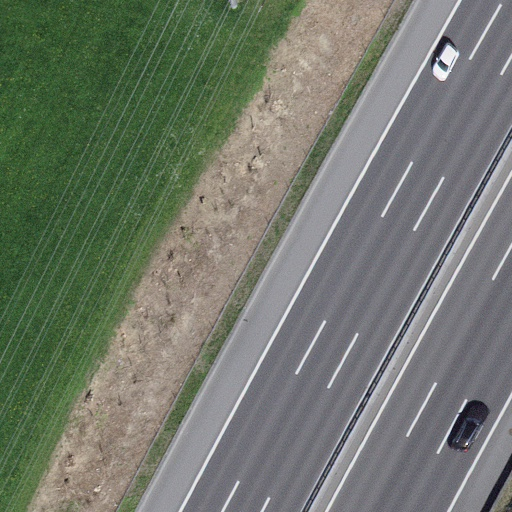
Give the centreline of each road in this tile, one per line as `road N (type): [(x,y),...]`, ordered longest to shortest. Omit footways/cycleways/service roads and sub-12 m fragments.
road 1 (motorway): [(511,24),(242,511)]
road 2 (motorway): [(388,511),(511,284)]
